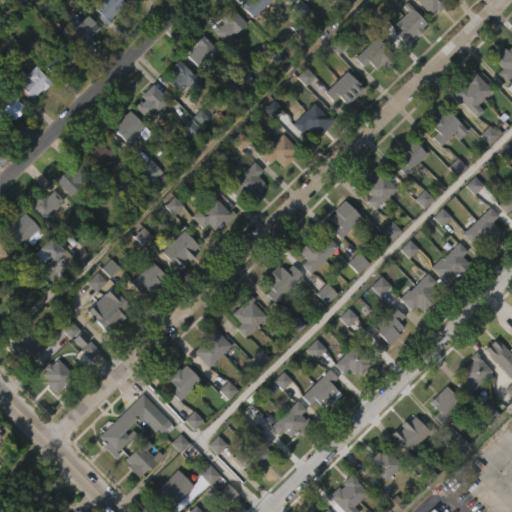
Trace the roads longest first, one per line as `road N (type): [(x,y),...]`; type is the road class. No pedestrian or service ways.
road 1 (residential): [(50,442),(503,0)]
road 2 (residential): [(265,511),(511,271)]
road 3 (residential): [(0,180),(185,0)]
road 4 (residential): [(125,369),(265,511)]
road 5 (tertiary): [(0,392),(118,511)]
